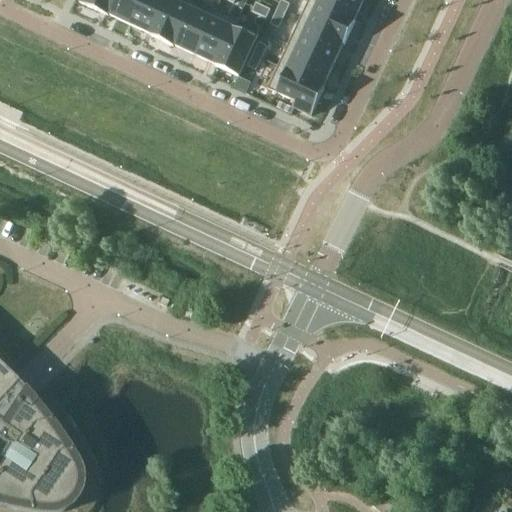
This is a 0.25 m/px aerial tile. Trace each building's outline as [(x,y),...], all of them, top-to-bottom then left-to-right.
[(80,0),(79,4),(108,17),(109,16),(108,16),(115,0),(80,0)] [(115,0),(108,16),(109,16),(129,26),(141,0),(115,0)] [(141,0),(129,26),(150,36),(151,36),(168,0),(141,0)] [(150,36),(150,37),(173,48),(174,47),(173,46),(192,5),(181,0),(168,0),(151,36),(150,36)] [(360,0),(309,0),(308,2),(354,23),(354,22),(364,2),(360,0)] [(281,1),(275,13),(284,17),(290,5),(281,1)] [(308,2),(298,24),(344,45),(343,46),(344,46),(355,23),(354,22),(354,23),(308,2)] [(256,4),(252,13),(266,19),(270,11),(256,4)] [(192,5),(173,46),(174,47),(195,56),(214,15),(213,15),(192,5)] [(214,15),(195,56),(216,66),(217,66),(236,25),(236,26),(238,21),(215,10),(213,15),(214,15)] [(275,13),(270,25),(278,29),(284,17),(275,13)] [(298,24),(288,46),(333,67),(343,46),(344,45),(298,24)] [(216,66),(215,67),(238,78),(258,36),(236,26),(236,25),(217,66),(216,66)] [(258,45),(253,56),(262,60),(267,48),(259,44),(258,45)] [(288,46),(278,67),(323,89),(324,88),(333,67),(288,46)] [(253,56),(247,68),(256,72),(262,60),(253,56)] [(278,67),(267,90),(295,103),(292,109),(311,117),(325,88),(324,88),(323,89),(278,67)] [(0,510),(8,511),(65,511),(68,510),(72,506),(75,502),(78,497),(80,491),(81,485),(81,479),(80,473),(78,467),(73,458),(67,448),(61,439),(55,430),(48,421),(41,412),(34,404),(27,395),(19,387),(17,385),(11,379),(0,368),(0,510)] [(371,506),(377,511),(391,511),(394,509),(378,497),(371,506)]
